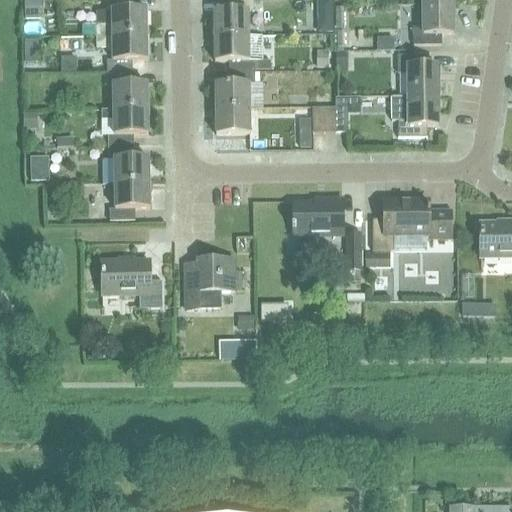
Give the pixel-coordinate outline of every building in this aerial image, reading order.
[(40,0),(25,0),(26,21),(41,21),(40,0)] [(97,40),(147,39),(146,13),(132,14),(132,2),(107,2),(107,14),(97,14),(97,40)] [(254,3),(228,3),(229,15),(214,16),(214,40),(249,40),(249,15),(254,15),(254,3)] [(319,35),(335,34),(335,30),(334,10),(334,4),(318,4),(319,35)] [(455,7),(424,7),(424,31),(415,31),(415,48),(442,48),(442,37),(455,37),(455,7)] [(398,25),(409,27),(413,11),(402,8),(398,25)] [(345,10),(334,10),(335,30),(345,29),(345,10)] [(344,34),(335,34),(335,50),(344,50),(344,34)] [(54,37),(53,51),(75,53),(76,38),(54,37)] [(147,39),(97,40),(98,51),(113,51),(114,64),(108,64),(108,76),(133,76),(133,64),(147,64),(147,39)] [(249,40),(214,40),(215,66),(229,65),(229,77),(255,76),(255,74),(272,73),(271,65),(255,65),(249,65),(249,40)] [(395,41),(378,41),(378,54),(395,54),(395,41)] [(38,42),(23,43),(24,64),(38,64),(38,42)] [(318,55),(318,71),(329,71),(329,55),(318,55)] [(349,72),(348,56),(338,57),(338,72),(349,72)] [(408,100),(439,99),(439,69),(427,69),(426,58),(398,59),(398,77),(408,77),(408,100)] [(75,60),(61,60),(61,76),(76,76),(75,60)] [(133,88),(133,76),(108,76),(108,88),(114,88),(114,113),(148,113),(147,88),(133,88)] [(229,88),(215,88),(215,113),(250,112),(249,88),(255,88),(255,76),(229,77),(229,88)] [(374,121),(385,121),(385,99),(373,99),(374,121)] [(408,100),(391,100),(391,124),(399,124),(399,141),(427,141),(427,130),(439,130),(439,99),(408,100)] [(351,117),(370,116),(370,100),(351,100),(351,117)] [(324,137),(324,111),(312,111),(313,136),(313,137),(324,137)] [(336,137),(335,111),(324,111),(324,137),(336,137)] [(347,111),(335,111),(336,137),(348,137),(347,111)] [(250,112),(215,113),(216,139),(250,138),(250,112)] [(148,113),(114,113),(102,113),(102,137),(109,137),(109,150),(134,150),(134,138),(148,138),(148,113)] [(37,117),(25,117),(25,131),(37,131),(37,117)] [(312,140),(301,140),(301,152),(312,152),(312,140)] [(134,150),(109,150),(110,162),(101,162),(102,188),(116,187),(149,187),(149,162),(135,162),(134,150)] [(42,157),(23,157),(23,184),(42,184),(42,157)] [(149,187),(116,187),(116,211),(110,212),(110,225),(136,224),(136,212),(150,212),(149,187)] [(343,205),(294,205),(295,240),(343,239),(343,205)] [(373,223),(373,256),(365,256),(365,271),(391,271),(391,256),(394,256),(394,239),(433,239),(433,244),(453,244),(453,215),(430,215),(430,212),(429,212),(429,205),(384,205),(384,223),(373,223)] [(498,228),(481,228),(482,262),(511,261),(511,225),(498,225),(498,228)] [(361,237),(348,237),(348,274),(361,274),(361,237)] [(119,265),(101,265),(102,299),(139,299),(140,313),(162,312),(162,285),(149,285),(149,265),(135,265),(134,262),(119,263),(119,265)] [(240,275),(234,275),(234,263),(197,264),(197,268),(186,269),(187,315),(201,314),(201,313),(221,312),(221,296),(234,296),(234,295),(241,294),(240,275)] [(287,307),(262,307),(262,324),(287,324),(287,307)] [(479,307),(463,307),(462,319),(478,319),(479,307)] [(240,333),(255,332),(254,319),(239,319),(240,333)] [(95,349),(86,349),(87,363),(102,362),(102,354),(95,349)]
